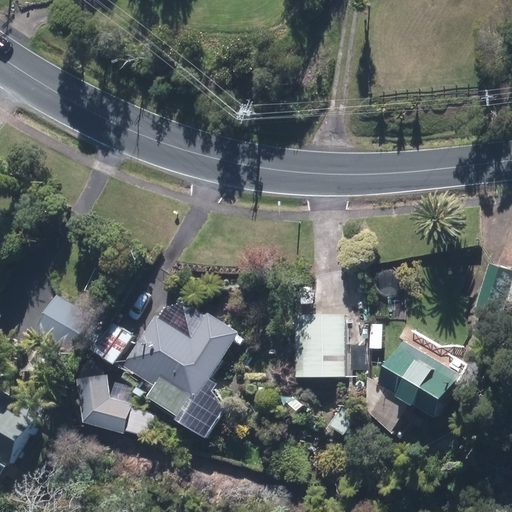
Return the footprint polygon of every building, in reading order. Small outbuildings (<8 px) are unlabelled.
[(479,314),(502,322),(511,292),(511,269),(495,264),(479,314)] [(41,334),(79,354),(98,318),(61,298),(41,334)] [(156,401),(199,427),(225,386),(217,380),(246,335),(213,315),(211,318),(189,304),(172,311),(165,321),(162,319),(131,369),(163,388),(156,401)] [(301,317),(301,380),(350,380),(349,316),(301,317)] [(23,330),(9,322),(0,338),(0,351),(8,356),(23,330)] [(100,353),(121,366),(138,339),(117,326),(100,353)] [(417,402),(443,417),(469,374),(410,340),(385,383),(394,388),(389,396),(413,410),(417,402)] [(89,424),(131,436),(138,407),(117,401),(113,376),(83,381),(89,424)] [(251,382),(258,395),(270,389),(263,376),(251,382)] [(0,461),(14,470),(45,418),(0,391),(0,461)] [(335,428),(350,437),(362,418),(347,409),(335,428)] [(278,450),(273,469),(309,479),(314,461),(310,460),(313,450),(284,442),(282,451),(278,450)] [(317,466),(335,482),(347,466),(330,451),(317,466)]
